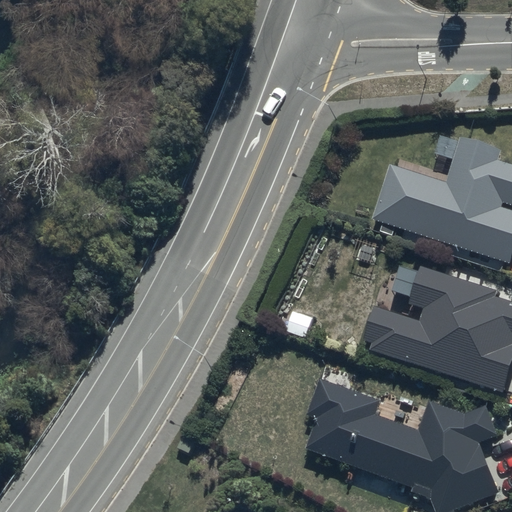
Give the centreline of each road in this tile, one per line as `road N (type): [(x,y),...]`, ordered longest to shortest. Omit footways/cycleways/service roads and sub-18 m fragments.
road 1 (tertiary): [(286,46),(144,358),(44,511)]
road 2 (tertiary): [(511,43),(286,46)]
